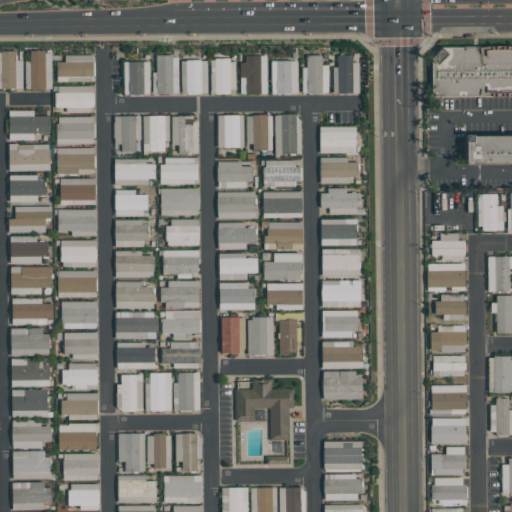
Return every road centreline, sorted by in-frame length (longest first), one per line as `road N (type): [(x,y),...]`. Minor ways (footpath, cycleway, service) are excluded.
road 1 (tertiary): [(399,109),(403,511)]
road 2 (secondary): [(175,21),(396,19)]
road 3 (secondary): [(0,21),(175,21)]
